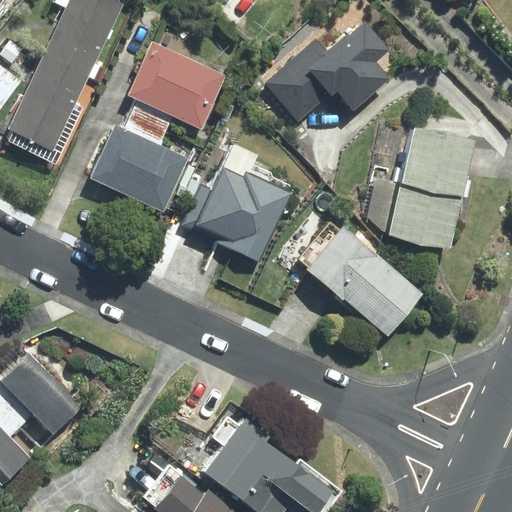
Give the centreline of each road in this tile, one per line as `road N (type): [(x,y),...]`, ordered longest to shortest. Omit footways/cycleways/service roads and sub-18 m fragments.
road 1 (residential): [(0,236),(368,410)]
road 2 (primary): [(368,410),(511,349)]
road 3 (residential): [(368,410),(493,472)]
